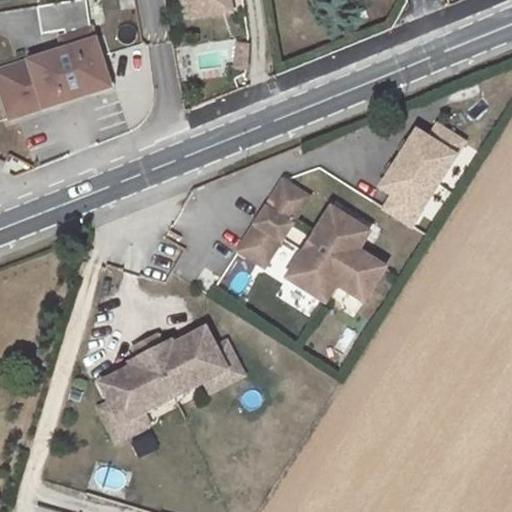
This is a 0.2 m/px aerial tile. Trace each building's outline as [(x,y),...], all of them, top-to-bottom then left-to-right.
[(214,0),(190,4),(192,20),(232,13),(229,0),(214,0)] [(43,31),(86,28),(85,7),(42,10),(43,31)] [(95,42),(30,63),(44,108),(109,87),(95,42)] [(236,43),(236,71),(251,71),(251,43),(236,43)] [(403,124),(372,188),(383,194),(375,209),(412,227),(457,135),(430,122),(424,134),(403,124)] [(284,180),(266,208),(292,223),(309,195),(284,180)] [(338,282),(366,299),(387,265),(359,248),(370,230),(332,207),(315,234),(335,247),(326,261),(306,249),(289,277),(327,301),(338,282)] [(266,208),(257,222),(283,238),(292,223),(266,208)] [(257,222),(240,250),(266,266),(283,238),(257,222)] [(335,247),(315,234),(306,249),(326,261),(335,247)] [(143,414),(206,381),(228,370),(217,348),(207,329),(192,336),(183,341),(174,346),(173,342),(165,346),(138,359),(131,363),(133,367),(124,371),(115,376),(100,384),(110,403),(121,425),(143,414)] [(182,337),(183,341),(192,336),(191,332),(182,337)] [(165,346),(159,335),(132,348),(138,359),(165,346)] [(206,381),(212,392),(245,375),(228,342),(217,348),(228,370),(206,381)] [(99,409),(115,442),(148,425),(143,414),(121,425),(110,403),(99,409)]
